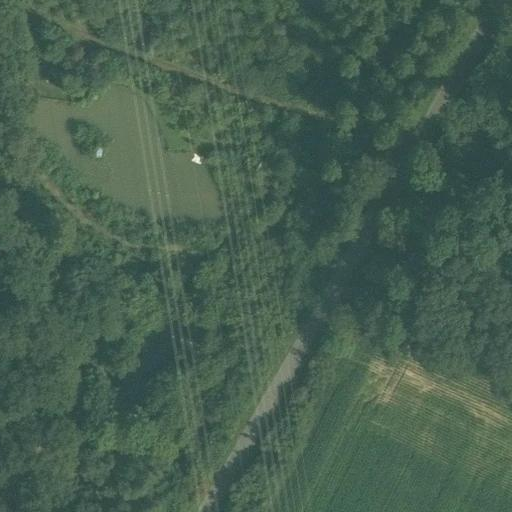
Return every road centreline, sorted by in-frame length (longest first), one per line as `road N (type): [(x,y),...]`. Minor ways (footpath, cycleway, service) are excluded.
road 1 (unclassified): [(500,0),(210,511)]
road 2 (track): [(5,0),(407,162)]
